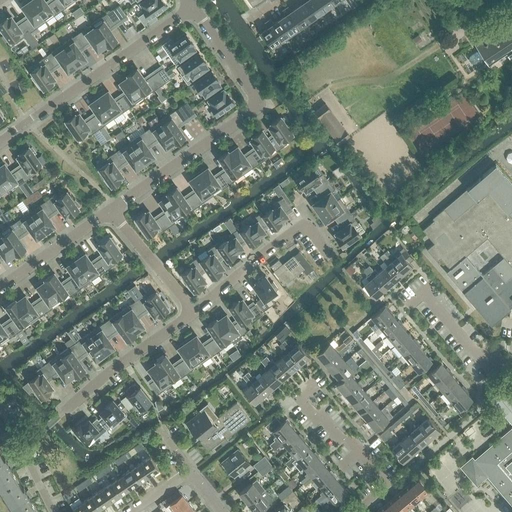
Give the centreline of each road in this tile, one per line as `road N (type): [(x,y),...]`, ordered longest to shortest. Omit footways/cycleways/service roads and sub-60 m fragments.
road 1 (residential): [(192,7),(256,105),(110,210)]
road 2 (residential): [(192,7),(0,142)]
road 3 (residential): [(356,511),(386,482),(349,438),(298,398),(310,387)]
road 4 (residential): [(192,310),(297,228),(306,226),(327,252)]
road 5 (residential): [(55,418),(192,310)]
road 6 (residential): [(110,210),(0,286)]
road 7 (residential): [(421,290),(481,362),(499,345),(511,346)]
road 8 (residential): [(110,210),(192,310)]
